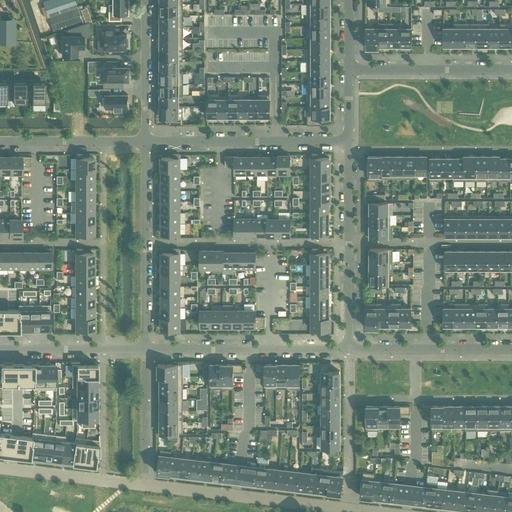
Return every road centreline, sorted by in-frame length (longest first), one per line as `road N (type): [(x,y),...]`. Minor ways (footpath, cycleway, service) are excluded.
road 1 (residential): [(347,141),(346,348)]
road 2 (residential): [(143,348),(143,141)]
road 3 (residential): [(347,141),(143,141)]
road 4 (residential): [(143,348),(346,348)]
road 5 (residential): [(346,348),(511,348)]
road 6 (residential): [(347,71),(511,70)]
road 7 (residential): [(0,141),(143,141)]
road 8 (residential): [(143,348),(0,348)]
road 9 (residential): [(143,141),(143,0)]
